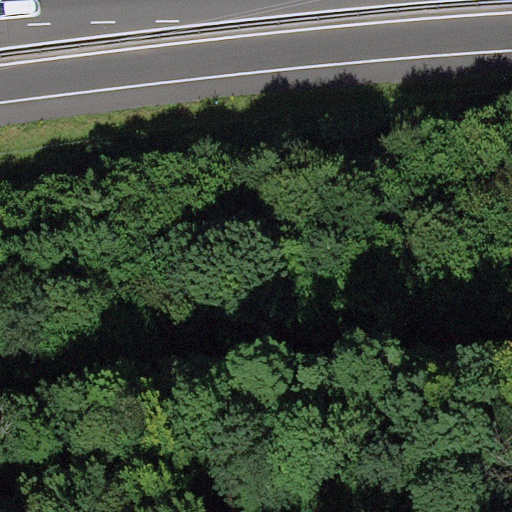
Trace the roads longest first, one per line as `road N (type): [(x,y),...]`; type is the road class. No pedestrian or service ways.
road 1 (track): [(511,353),(215,379),(0,413)]
road 2 (motorway): [(0,84),(249,48),(511,32)]
road 3 (motorway): [(221,0),(0,20)]
